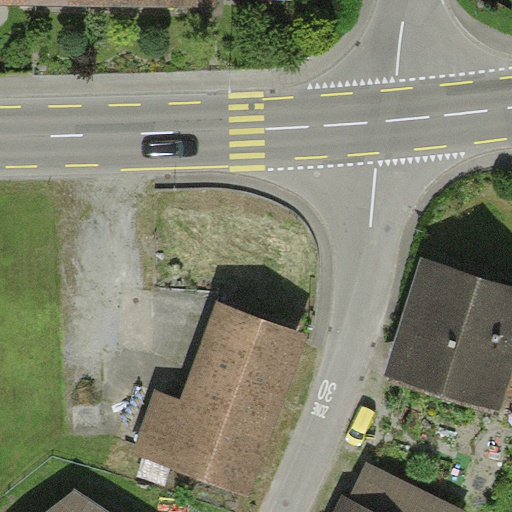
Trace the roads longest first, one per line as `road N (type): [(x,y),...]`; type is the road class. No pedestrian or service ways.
road 1 (residential): [(286,511),(359,327),(389,123)]
road 2 (primary): [(0,139),(389,123)]
road 3 (residential): [(410,0),(389,123)]
road 4 (primary): [(389,123),(511,109)]
